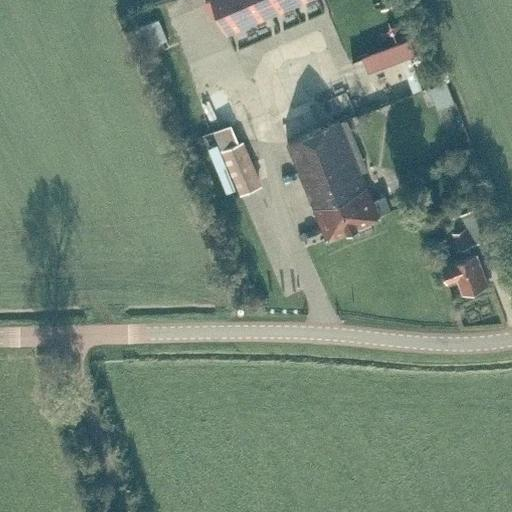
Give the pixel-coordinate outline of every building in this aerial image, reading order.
[(209,0),(205,2),(211,17),(218,14),(226,32),(301,0),(209,0)] [(162,26),(146,34),(151,45),(167,37),(162,26)] [(409,38),(362,55),(369,72),(415,55),(409,38)] [(454,101),(445,80),(429,87),(437,108),(454,101)] [(205,112),(240,194),(268,182),(233,101),(205,112)] [(190,103),(182,106),(190,126),(198,122),(190,103)] [(372,199),(362,172),(368,169),(347,117),(288,141),(326,238),(379,216),(378,214),(391,209),(385,194),(372,199)] [(473,145),(460,150),(464,162),(478,156),(473,145)] [(484,240),(476,218),(473,209),(462,213),(450,217),(455,231),(454,232),(459,246),(462,245),(466,255),(453,259),(453,260),(443,264),(448,279),(459,275),(464,289),(486,281),(473,244),(484,240)]
